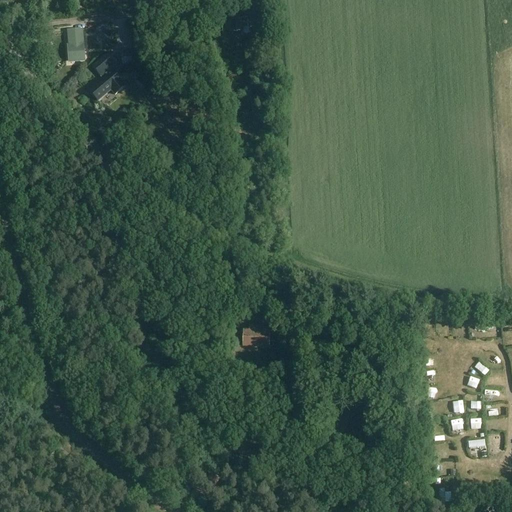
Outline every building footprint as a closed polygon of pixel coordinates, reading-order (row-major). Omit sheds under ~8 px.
[(234,19),(235,30),(255,28),(255,24),(259,23),(258,9),(244,10),(245,18),(234,19)] [(113,31),(103,23),(95,33),(105,41),(113,31)] [(84,51),(82,29),(68,31),(69,45),(71,44),(72,49),(68,49),(69,60),(82,58),(81,51),(84,51)] [(63,58),(63,36),(47,37),(48,59),(63,58)] [(125,87),(112,71),(109,68),(117,61),(109,52),(92,68),(100,77),(100,76),(103,80),(89,92),(98,102),(110,91),(115,97),(125,87)] [(244,334),(244,344),(268,345),(268,327),(250,326),(250,334),(244,334)] [(449,448),(467,448),(466,439),(449,440),(449,448)] [(213,489),(220,479),(212,473),(204,483),(213,489)]
